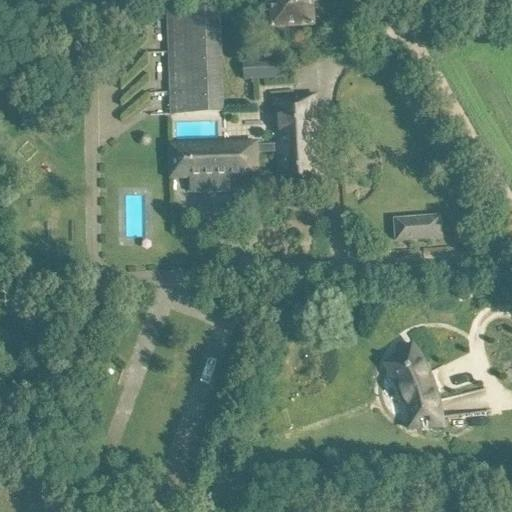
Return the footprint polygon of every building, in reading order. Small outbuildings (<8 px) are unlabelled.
[(272,0),(274,28),(312,26),(310,0),(272,0)] [(220,10),(193,11),(167,12),(171,115),(224,113),(224,112),(220,113),(217,11),(220,11),(220,10)] [(316,96),(274,99),(280,190),(325,188),(324,165),(320,165),(316,96)] [(138,141),(140,145),(145,147),(149,145),(150,140),(148,136),(144,134),(139,137),(138,141)] [(191,193),(230,192),(230,176),(256,175),(255,145),(171,147),(172,177),(190,177),(191,193)] [(440,217),(395,220),(396,241),(441,238),(440,217)] [(412,345),(383,363),(392,376),(399,391),(404,402),(406,412),(409,430),(443,427),(441,414),(439,402),(432,379),(427,369),(412,345)]
